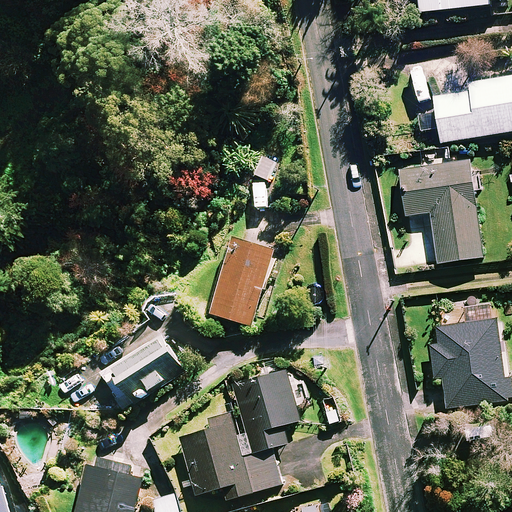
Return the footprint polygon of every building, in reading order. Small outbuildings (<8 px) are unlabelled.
[(421,0),(423,14),(491,7),(490,0),(421,0)] [(511,78),(435,89),(443,143),(511,133),(511,78)] [(277,162),(265,156),(257,175),(268,180),(277,162)] [(484,258),(471,161),(401,170),(407,217),(432,214),(439,264),(484,258)] [(276,251),(232,238),(210,314),(254,326),(276,251)] [(506,379),(495,304),(462,308),(464,324),(437,328),(439,344),(431,345),(436,377),(444,376),(449,408),(511,399),(511,385),(511,378),(506,379)] [(186,370),(163,336),(102,375),(125,410),(186,370)] [(285,426),(302,421),(297,406),(310,403),(300,369),(288,372),(233,387),(240,412),(244,426),(235,428),(232,414),(212,419),(215,429),(182,438),(198,495),(225,488),(228,500),(283,485),(273,449),(290,444),(285,426)] [(101,459),(99,468),(89,466),(78,511),(135,511),(143,480),(129,476),(132,467),(101,459)] [(180,511),(177,496),(154,501),(156,511),(180,511)]
